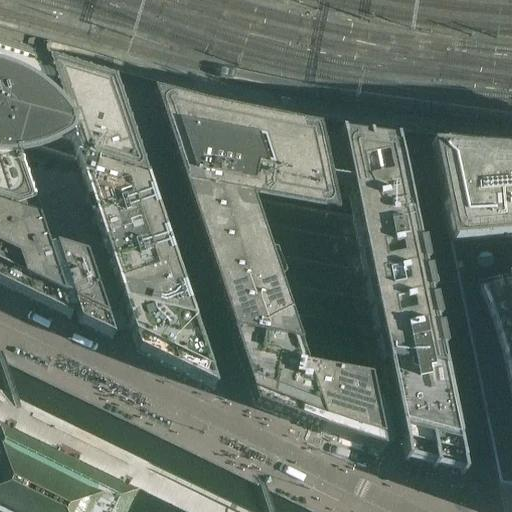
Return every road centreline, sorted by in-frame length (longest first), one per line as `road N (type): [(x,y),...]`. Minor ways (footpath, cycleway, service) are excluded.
road 1 (unclassified): [(487,511),(421,163)]
road 2 (unclassified): [(234,426),(239,416),(143,127),(148,112)]
road 3 (unclassified): [(421,163),(148,112)]
road 4 (unclassified): [(234,426),(0,313)]
road 5 (unclassified): [(408,511),(234,426)]
road 6 (unclassified): [(148,112),(0,69)]
